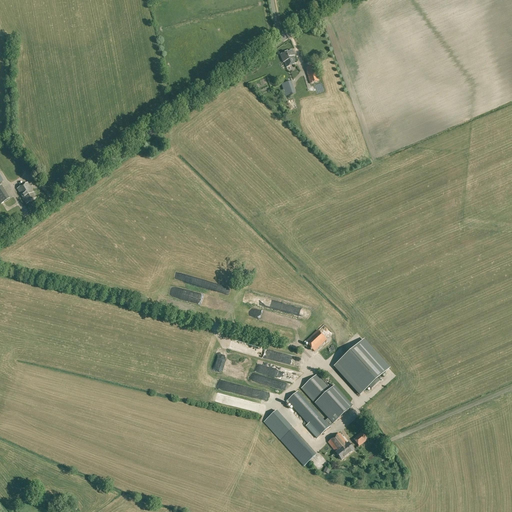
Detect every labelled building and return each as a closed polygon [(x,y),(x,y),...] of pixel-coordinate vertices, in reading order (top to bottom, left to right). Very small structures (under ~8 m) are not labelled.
[(296,64),(293,56),(294,56),(292,50),(280,55),(283,63),(284,62),(286,67),(296,64)] [(310,84),(319,81),(314,66),(305,69),(310,84)] [(285,97),(295,94),(291,81),(281,85),(285,97)] [(318,93),(325,92),(323,83),(316,85),(318,93)] [(27,204),(37,198),(33,192),(28,183),(17,189),(27,204)] [(0,203),(1,205),(10,199),(1,186),(0,186),(0,203)] [(314,351),(326,340),(318,330),(305,342),(314,351)] [(379,382),(377,380),(389,369),(364,340),(334,366),(360,395),(368,388),(370,390),(379,382)] [(319,436),(348,410),(316,374),(302,388),(328,417),(324,421),(297,392),(287,401),(319,436)] [(304,467),(305,465),(316,455),(306,444),(293,429),(282,439),(280,441),(304,467)] [(362,434),(361,433),(358,435),(359,436),(354,440),(359,446),(367,440),(362,434)] [(347,444),(339,434),(328,443),(336,452),(335,453),(341,460),(354,450),(348,443),(347,444)] [(328,474),(331,468),(326,465),(323,472),(328,474)]
